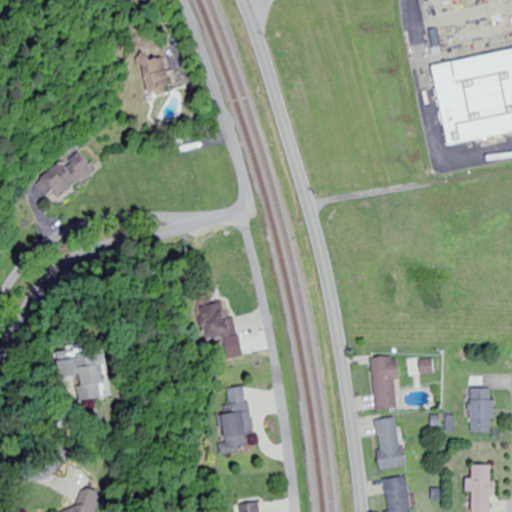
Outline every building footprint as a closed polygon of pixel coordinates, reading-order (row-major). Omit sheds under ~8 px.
[(159,101),(182,93),(170,57),(158,61),(156,54),(144,58),(159,101)] [(511,58),(438,74),(455,153),(511,140),(511,58)] [(38,184),(48,198),(55,193),(61,200),(99,173),(84,152),(38,184)] [(206,306),(206,335),(233,335),(233,306),(206,306)] [(124,385),(123,356),(85,358),(87,387),(124,385)] [(403,381),(402,357),(375,359),(379,411),(400,409),(398,381),(403,381)] [(229,389),(231,406),(220,407),(223,428),(226,428),(228,444),(220,445),(221,455),(250,451),(249,437),(256,436),(250,387),(229,389)] [(497,433),(497,390),(475,390),(475,433),(497,433)] [(385,471),(408,468),(401,418),(378,421),(385,471)] [(474,511),(494,511),(495,498),(499,498),(498,467),(477,467),(478,480),(474,480),(474,511)] [(414,511),(411,478),(387,481),(389,511),(414,511)] [(113,511),(120,498),(101,490),(91,511),(87,511),(82,510),(81,511),(113,511)]
